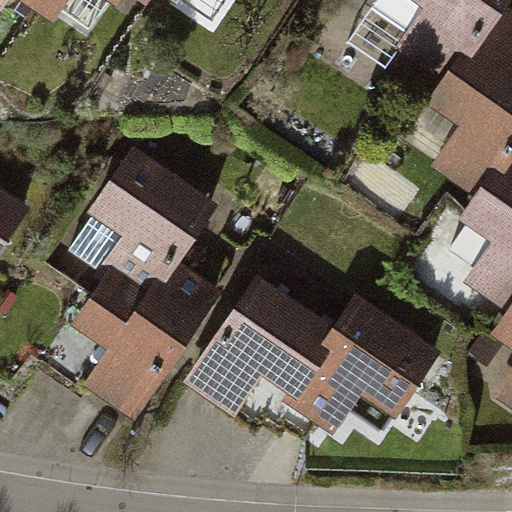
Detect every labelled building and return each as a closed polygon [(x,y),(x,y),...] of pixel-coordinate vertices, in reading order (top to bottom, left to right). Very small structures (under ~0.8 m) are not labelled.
[(0,0),(0,4),(2,6),(6,0),(21,0),(52,22),(57,15),(83,33),(106,0),(114,0),(119,3),(120,0),(176,0),(210,23),(226,0),(0,0)] [(376,0),(374,4),(413,31),(400,51),(435,75),(419,98),(456,124),(429,164),(473,194),(457,218),(488,240),(462,279),(506,309),(490,333),(511,347),(511,369),(495,394),(511,405),(511,8),(505,4),(507,0),(376,0)] [(214,205),(129,152),(66,251),(101,274),(68,325),(105,348),(83,383),(140,419),(221,291),(177,263),(214,205)] [(0,251),(29,208),(0,188),(0,251)] [(331,334),(257,280),(183,383),(234,420),(257,388),(334,444),(352,420),(380,440),(440,357),(357,297),(331,334)]
